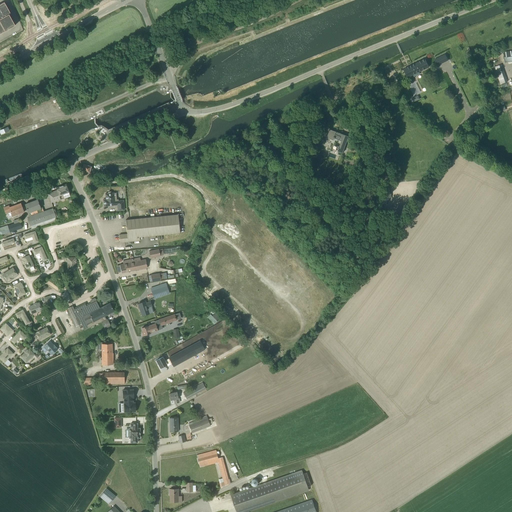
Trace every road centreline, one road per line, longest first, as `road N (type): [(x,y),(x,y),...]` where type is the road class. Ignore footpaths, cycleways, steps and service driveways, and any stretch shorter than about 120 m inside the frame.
road 1 (unclassified): [(157,511),(147,382),(80,185)]
road 2 (unclassified): [(492,0),(248,99),(186,111)]
road 3 (unclassified): [(209,208),(197,188),(171,175),(80,185)]
road 4 (unclassified): [(69,166),(186,111)]
road 5 (unclassified): [(186,111),(137,0)]
